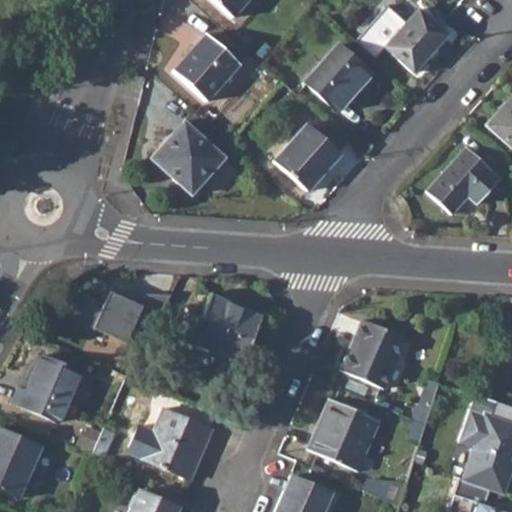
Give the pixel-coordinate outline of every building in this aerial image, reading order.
[(209,0),(231,20),(248,0),(209,0)] [(383,48),(411,73),(445,36),(417,10),(383,48)] [(172,73),(205,102),(239,65),(205,35),(172,73)] [(301,81),(335,112),(368,75),(334,45),(301,81)] [(511,96),(485,127),(511,151),(511,96)] [(149,160),(191,197),(224,160),(183,124),(149,160)] [(269,161),(303,191),(337,154),(303,124),(269,161)] [(428,190),(452,212),(465,198),(475,207),(499,180),(465,150),(428,190)] [(188,343),(239,366),(259,320),(208,298),(188,343)] [(339,375),(383,394),(405,343),(361,324),(339,375)] [(12,404),(58,423),(79,374),(42,357),(27,391),(19,388),(12,404)] [(113,418),(136,424),(147,388),(123,382),(113,418)] [(474,449),(464,479),(489,488),(501,492),(511,464),(508,463),(511,451),(511,408),(475,396),(458,443),(474,449)] [(306,452),(356,472),(378,422),(328,401),(306,452)] [(140,460),(189,481),(209,432),(161,410),(140,460)] [(88,425),(78,443),(96,454),(107,436),(88,425)] [(0,491),(17,499),(39,450),(0,432),(0,491)] [(274,511),(323,511),(331,495),(290,477),(274,511)] [(503,511),(483,505),(489,488),(464,479),(458,477),(445,511),(503,511)] [(381,497),(398,498),(398,482),(381,482),(381,497)] [(129,511),(175,511),(176,511),(137,495),(129,511)]
